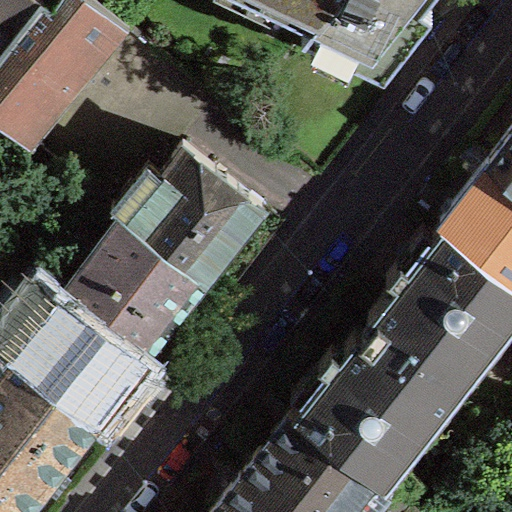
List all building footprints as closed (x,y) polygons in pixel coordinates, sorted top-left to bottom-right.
[(34,0),(0,42),(0,110),(24,130),(120,14),(102,0),(34,0)] [(0,0),(0,42),(34,0),(0,0)] [(279,0),(311,15),(319,0),(279,0)] [(319,0),(311,15),(303,25),(384,63),(384,62),(430,4),(425,0),(319,0)] [(511,122),(502,136),(490,151),(511,168),(511,122)] [(163,142),(172,149),(125,209),(204,271),(223,248),(261,198),(182,136),(181,139),(171,131),(163,142)] [(452,198),(440,214),(511,270),(511,168),(490,151),(452,198)] [(63,281),(146,346),(164,323),(204,271),(125,209),(122,206),(63,281)] [(387,478),(511,319),(511,270),(440,214),(431,226),(438,232),(420,256),(418,254),(408,267),(410,269),(401,280),(395,276),(391,280),(389,279),(369,305),(370,306),(365,313),(369,316),(363,324),(361,327),(355,322),(342,339),(344,340),(331,357),(327,353),(317,366),(322,369),(303,393),(301,391),(292,403),(374,468),(387,478)] [(146,346),(63,281),(13,344),(96,409),(114,386),(146,346)] [(0,435),(47,472),(54,463),(96,409),(13,344),(0,360),(0,435)] [(300,511),(340,511),(374,468),(292,403),(254,451),(242,466),(300,511)] [(0,511),(15,511),(47,472),(0,435),(0,511)] [(300,511),(242,466),(205,511),(300,511)]
